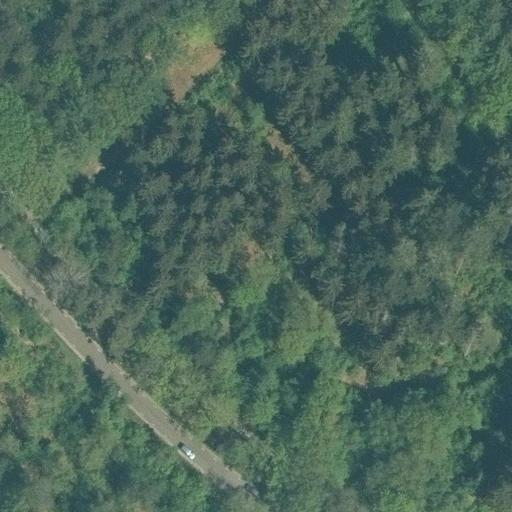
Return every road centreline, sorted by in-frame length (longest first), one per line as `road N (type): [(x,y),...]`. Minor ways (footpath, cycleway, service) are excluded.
road 1 (tertiary): [(268,511),(115,380),(0,259)]
road 2 (track): [(277,0),(27,219)]
road 3 (track): [(511,151),(405,0)]
